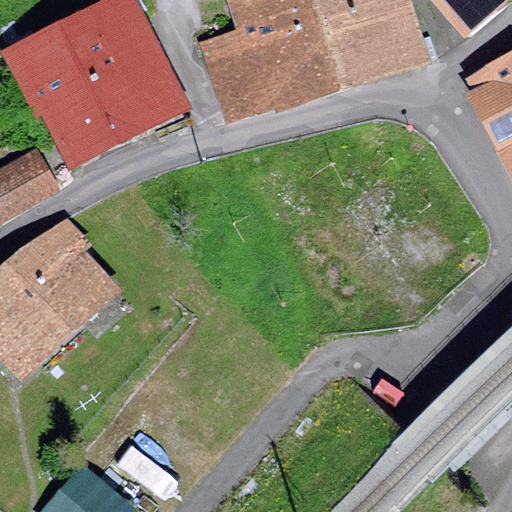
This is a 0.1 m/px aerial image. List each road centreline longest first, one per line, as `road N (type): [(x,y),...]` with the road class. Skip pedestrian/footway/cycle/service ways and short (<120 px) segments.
road 1 (residential): [(0,253),(80,194),(230,138),(420,98)]
road 2 (residential): [(420,98),(511,231)]
